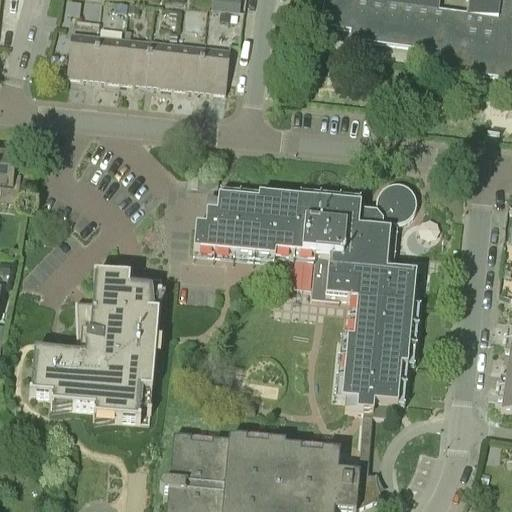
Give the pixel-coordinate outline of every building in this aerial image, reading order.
[(511,0),(323,0),(320,30),(350,34),(349,44),(441,57),(442,43),(451,45),(450,52),(461,53),(458,77),(511,83),(511,0)] [(76,29),(82,9),(71,6),(66,26),(76,29)] [(115,8),(114,18),(126,18),(128,9),(115,8)] [(66,83),(93,86),(97,43),(70,40),(66,83)] [(97,43),(93,86),(119,89),(124,46),(97,43)] [(119,89),(145,91),(150,48),(124,46),(119,89)] [(150,48),(145,91),(172,94),(176,51),(150,48)] [(176,51),(172,94),(198,97),(203,54),(176,51)] [(203,54),(198,97),(225,100),(229,57),(203,54)] [(13,180),(15,158),(0,156),(0,207),(17,209),(20,180),(13,180)] [(376,209),(376,212),(278,203),(277,209),(218,203),(217,207),(207,206),(205,225),(216,226),(216,234),(195,232),(192,257),(274,265),(275,259),(314,263),(310,304),(338,307),(338,304),(356,306),(352,345),(346,344),(344,368),(348,368),(344,417),(362,419),(360,448),(370,449),(371,433),(372,423),(389,425),(391,411),(397,412),(401,372),(407,373),(413,310),(409,310),(413,279),(390,277),(391,263),(387,263),(390,230),(394,231),(397,231),(400,230),(404,229),(407,228),(410,225),(412,223),(414,220),(415,217),(416,213),(416,210),(415,206),(414,203),(412,200),(410,197),(408,195),(405,193),(401,192),(398,191),(395,191),(391,191),(388,193),(385,194),(382,196),(380,199),(378,202),(377,205),(376,209)] [(0,276),(7,278),(8,270),(0,268),(0,276)] [(76,361),(70,360),(33,357),(32,377),(30,402),(51,404),(50,413),(93,417),(93,425),(138,429),(141,397),(150,398),(152,387),(160,301),(161,299),(160,298),(161,284),(130,281),(94,278),(94,282),(93,282),(92,285),(94,285),(91,314),(76,312),(76,308),(74,308),(76,361)] [(511,331),(507,331),(503,355),(509,356),(506,379),(500,379),(496,403),(502,404),(500,416),(511,417),(511,331)] [(367,480),(370,449),(360,448),(357,480),(337,478),(339,458),(321,456),(321,461),(300,459),(300,454),(284,453),(284,449),(267,447),(266,452),(245,450),(246,445),(228,443),(228,447),(211,446),(211,451),(190,449),(190,444),(173,442),(169,486),(164,485),(163,486),(161,486),(160,487),(159,488),(159,489),(159,490),(159,491),(159,492),(159,493),(160,494),(161,495),(163,496),(168,496),(166,511),(362,511),(380,504),(382,507),(383,507),(378,496),(376,489),(375,486),(376,480),(375,480),(375,481),(367,480)]
